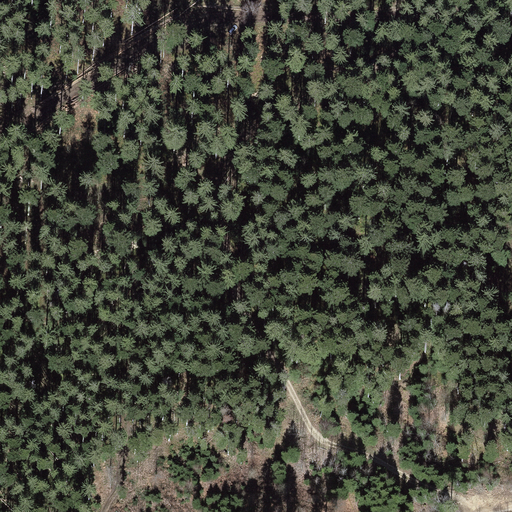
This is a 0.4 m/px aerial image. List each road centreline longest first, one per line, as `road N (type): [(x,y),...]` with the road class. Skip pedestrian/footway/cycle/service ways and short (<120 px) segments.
road 1 (track): [(438,13),(355,79),(259,125),(222,164),(216,194),(234,289),(312,431),(478,511)]
road 2 (track): [(472,0),(438,13),(217,18),(124,57),(0,135)]
